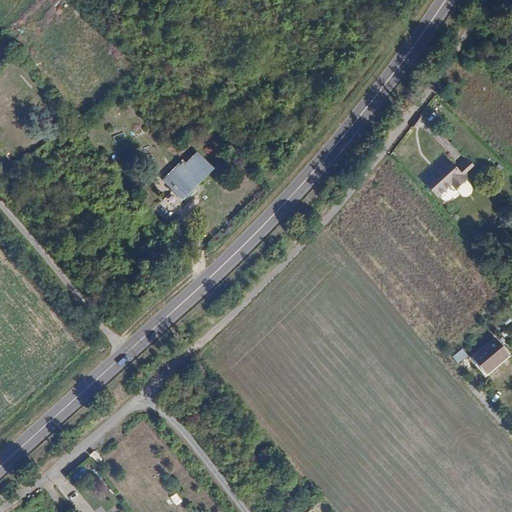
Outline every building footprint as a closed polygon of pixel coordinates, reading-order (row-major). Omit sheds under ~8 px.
[(114,136),(116,142),(127,138),(124,132),(114,136)] [(166,180),(182,196),(209,168),(196,155),(191,161),(192,163),(187,169),(181,163),(166,180)] [(442,156),(420,176),(423,179),(445,159),(442,156)] [(456,167),(431,188),(443,203),(458,191),(463,196),(473,187),(456,167)] [(164,200),(173,209),(182,199),(173,191),(164,200)] [(495,339),(472,358),(488,376),(510,357),(495,339)] [(460,348),(450,356),(455,363),(466,355),(460,348)]
